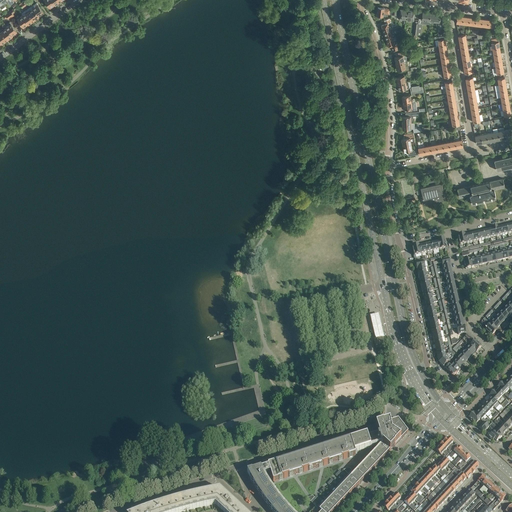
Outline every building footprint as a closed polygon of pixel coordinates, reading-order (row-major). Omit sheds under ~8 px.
[(40,15),(43,13),(42,13),(43,12),(36,2),(31,6),(39,16),(38,15),(39,14),(40,15)] [(31,6),(26,9),(34,19),(36,18),(36,19),(39,17),(38,16),(39,16),(31,6)] [(377,11),(376,15),(377,15),(383,16),(386,16),(386,14),(391,15),(392,9),(384,8),(378,7),(377,11)] [(407,9),(400,8),(399,18),(406,19),(407,9)] [(29,24),(32,22),(32,21),(34,19),(26,9),(21,13),(23,15),(29,23),(29,24)] [(415,10),(407,9),(406,19),(413,20),(415,10)] [(422,19),(421,23),(429,24),(429,21),(430,21),(431,12),(423,11),(422,19)] [(431,12),(430,21),(438,22),(439,28),(443,28),(441,18),(440,17),(440,14),(431,12)] [(28,23),(29,23),(23,15),(20,17),(19,15),(16,17),(23,26),(24,25),(25,26),(28,24),(27,24),(28,23)] [(385,23),(381,25),(383,32),(392,29),(393,29),(390,19),(385,20),(386,23),(385,23)] [(12,35),(13,34),(13,35),(16,33),(15,32),(17,31),(10,21),(4,25),(6,27),(12,35)] [(7,39),(9,37),(9,38),(12,36),(12,35),(6,27),(4,29),(3,28),(0,30),(7,39)] [(393,33),(392,29),(383,32),(386,39),(395,36),(394,33),(393,33)] [(395,40),(396,40),(395,36),(386,39),(388,47),(391,46),(392,48),(391,48),(392,51),(398,49),(395,40)] [(491,49),(493,49),(499,47),(498,41),(497,41),(497,38),(491,39),(492,46),(490,46),(491,49)] [(398,53),(398,56),(394,57),(396,64),(407,61),(405,54),(411,53),(410,50),(406,51),(404,51),(398,53)] [(315,58),(325,69),(329,66),(319,55),(315,58)] [(408,67),(407,61),(396,64),(397,70),(406,68),(408,67)] [(397,83),(406,81),(406,79),(405,79),(404,75),(396,77),(397,83)] [(397,86),(397,90),(398,89),(398,90),(409,88),(408,84),(407,84),(406,81),(397,83),(397,86)] [(411,109),(411,112),(419,111),(418,108),(416,108),(415,105),(414,106),(414,101),(411,101),(402,103),(403,105),(402,105),(402,109),(403,108),(403,109),(408,108),(408,109),(411,109)] [(411,122),(402,123),(402,129),(411,129),(413,129),(413,132),(422,131),(422,128),(420,128),(420,127),(415,128),(415,122),(413,122),(411,122)] [(414,136),(413,132),(407,133),(407,135),(404,135),(404,137),(402,138),(401,139),(403,145),(411,143),(410,137),(414,136)] [(418,154),(416,148),(412,149),(411,143),(403,145),(404,151),(407,151),(409,156),(418,154)] [(496,170),(511,166),(511,156),(494,160),(496,170)] [(505,186),(503,178),(457,189),(459,197),(469,194),(471,202),(482,200),(484,199),(496,196),(494,189),(505,186)] [(435,179),(433,180),(425,182),(426,186),(420,187),(423,197),(420,197),(422,205),(433,203),(435,202),(447,200),(445,191),(444,191),(441,182),(436,183),(435,179)] [(465,236),(465,235),(457,236),(460,248),(462,247),(461,245),(467,243),(465,236)] [(437,241),(437,242),(439,250),(444,249),(445,251),(447,251),(444,239),(437,241)] [(412,247),(414,257),(414,258),(416,258),(415,255),(421,254),(420,246),(419,245),(412,247)] [(417,269),(425,267),(423,261),(427,261),(427,259),(423,260),(423,262),(415,263),(417,269)] [(463,259),(463,262),(464,262),(465,269),(471,268),(470,260),(465,261),(465,259),(463,259)] [(511,311),(507,307),(503,311),(508,316),(511,312),(511,311)] [(503,311),(499,315),(504,321),(508,316),(503,311)] [(379,314),(370,316),(375,340),(384,338),(379,314)] [(499,315),(495,320),(500,325),(504,321),(499,315)] [(495,320),(490,324),(496,329),(500,325),(495,320)] [(482,322),(480,325),(486,331),(492,336),(497,330),(496,329),(490,324),(488,327),(482,322)] [(462,340),(466,344),(475,352),(476,353),(481,347),(467,334),(462,340)] [(375,339),(374,339),(376,348),(384,346),(382,338),(382,337),(375,339)] [(466,344),(462,348),(465,351),(472,357),(474,354),(473,354),(475,352),(466,344)] [(465,351),(461,355),(467,361),(469,359),(472,357),(465,351)] [(445,355),(445,357),(450,360),(452,357),(455,354),(453,352),(452,353),(445,355)] [(449,361),(450,360),(445,357),(445,355),(437,357),(439,363),(443,367),(449,361)] [(465,363),(467,361),(461,355),(457,360),(463,365),(465,363)] [(457,360),(453,364),(459,369),(460,368),(461,368),(463,365),(457,360)] [(449,361),(443,367),(453,376),(455,376),(460,370),(459,369),(453,364),(451,362),(449,361)] [(490,395),(489,395),(492,398),(497,403),(501,406),(506,401),(502,397),(503,396),(504,395),(505,393),(509,390),(510,390),(504,385),(502,382),(497,387),(499,388),(498,389),(499,389),(498,390),(498,391),(497,391),(497,392),(496,392),(495,392),(494,391),(490,395)] [(492,398),(488,402),(493,407),(498,411),(499,410),(502,407),(501,406),(497,403),(497,402),(492,398)] [(488,402),(484,406),(489,411),(493,407),(488,402)] [(484,406),(480,410),(486,415),(488,417),(491,414),(489,412),(489,411),(484,406)] [(483,418),(486,415),(480,410),(476,415),(481,420),(483,418)] [(511,418),(505,411),(503,413),(506,416),(508,418),(507,420),(511,425),(511,424),(511,418)] [(481,420),(476,415),(473,413),(469,417),(471,419),(470,420),(475,425),(480,420),(481,420)] [(501,415),(500,416),(505,422),(503,424),(508,429),(511,425),(507,420),(505,418),(501,415)] [(481,426),(479,428),(484,432),(489,427),(486,425),(490,421),(488,419),(486,421),(484,423),(481,426)] [(377,427),(376,427),(378,432),(381,443),(382,444),(383,445),(390,452),(391,451),(393,448),(394,448),(395,447),(395,446),(398,443),(399,442),(400,442),(402,439),(403,438),(404,437),(407,434),(408,433),(408,432),(406,431),(406,430),(404,427),(402,426),(402,425),(400,422),(399,422),(398,420),(395,421),(394,421),(393,421),(389,423),(387,423),(383,425),(381,425),(377,427)] [(501,425),(499,424),(496,420),(494,422),(500,427),(505,432),(508,429),(503,424),(501,425)] [(491,426),(502,436),(505,432),(500,427),(498,429),(493,424),(491,426)] [(491,426),(490,427),(495,432),(493,434),(499,439),(502,436),(491,426)] [(493,434),(491,432),(490,430),(486,435),(487,436),(490,438),(493,441),(494,439),(496,441),(499,439),(493,434)] [(367,434),(350,440),(354,451),(355,453),(381,444),(382,444),(381,443),(378,432),(367,435),(367,434)] [(447,438),(444,441),(453,450),(457,446),(455,444),(454,446),(452,444),(453,442),(449,438),(447,438)] [(338,443),(330,446),(335,462),(339,461),(338,459),(341,458),(342,460),(349,458),(348,455),(351,454),(352,457),(356,456),(355,453),(354,451),(350,440),(341,442),(338,443)] [(448,452),(450,454),(453,450),(444,441),(440,446),(445,451),(447,448),(450,450),(448,452)] [(282,479),(277,463),(268,466),(268,467),(273,482),(274,484),(278,491),(282,496),(287,502),(292,508),(295,511),(333,511),(359,485),(379,464),(390,452),(383,445),(382,444),(381,443),(354,451),(355,453),(356,456),(352,457),(335,462),(332,463),(329,464),(322,466),(319,467),(315,468),(312,469),(295,475),(282,479)] [(318,450),(310,452),(315,468),(319,467),(318,465),(321,464),(322,466),(329,464),(328,462),(332,461),(332,463),(335,462),(330,446),(321,449),(321,448),(318,449),(318,450)] [(449,454),(445,451),(440,446),(436,450),(441,455),(443,453),(445,455),(443,457),(444,459),(445,459),(449,454)] [(458,446),(449,456),(451,459),(456,454),(457,456),(462,450),(458,446)] [(466,454),(462,450),(457,456),(459,457),(455,462),(457,464),(461,460),(466,454)] [(298,456),(290,459),(295,475),(299,474),(298,471),(301,470),(302,473),(309,470),(308,468),(312,467),(312,469),(315,468),(310,452),(301,455),(298,456)] [(466,454),(461,460),(463,461),(458,467),(460,468),(463,465),(465,463),(466,463),(470,458),(466,454)] [(277,463),(268,466),(268,467),(270,474),(273,482),(274,482),(295,475),(290,459),(287,460),(282,461),(278,462),(278,463),(277,463)] [(455,468),(445,459),(444,459),(440,463),(446,468),(448,466),(452,470),(455,468)] [(470,466),(475,471),(478,468),(478,466),(474,462),(473,464),(470,466)] [(444,470),(446,468),(440,463),(437,467),(445,475),(446,476),(448,474),(444,470)] [(431,470),(436,475),(438,473),(442,477),(443,477),(445,475),(437,467),(435,465),(431,470)] [(472,475),(475,471),(470,466),(469,467),(466,470),(472,475)] [(289,511),(288,511),(283,505),(279,499),(274,493),(270,487),(266,481),(263,476),(270,474),(268,467),(262,469),(261,468),(252,471),(252,470),(252,471),(250,471),(250,472),(248,472),(250,476),(252,480),(251,480),(252,481),(252,480),(254,484),(256,487),(258,490),(260,494),(263,497),(265,500),(267,503),(269,506),(269,507),(270,507),(272,510),(273,511),(289,511)] [(456,469),(454,472),(457,474),(457,473),(460,475),(458,477),(463,482),(467,478),(463,474),(459,470),(458,471),(456,469)] [(434,477),(436,475),(431,470),(427,474),(432,479),(437,484),(439,481),(434,477)] [(466,470),(464,472),(463,474),(467,478),(468,479),(472,475),(466,470)] [(427,474),(423,479),(433,488),(435,486),(430,481),(432,479),(427,474)] [(463,482),(458,477),(456,479),(452,474),(449,477),(459,486),(463,482)] [(470,489),(472,491),(476,488),(481,483),(482,485),(487,480),(484,476),(481,479),(481,478),(470,489)] [(455,490),(459,486),(449,477),(447,479),(452,483),(450,485),(455,490)] [(433,488),(423,479),(419,483),(424,488),(426,486),(431,490),(433,488)] [(478,490),(474,493),(476,495),(478,497),(491,483),(487,480),(482,485),(484,486),(480,491),(478,490)] [(429,492),(424,488),(419,483),(415,487),(420,492),(422,490),(426,495),(429,492)] [(451,494),(455,490),(450,485),(449,487),(444,483),(442,485),(451,494)] [(491,483),(478,497),(480,499),(482,500),(484,498),(482,497),(484,495),(488,490),(490,492),(495,487),(491,483)] [(442,485),(440,487),(444,492),(443,493),(448,498),(451,494),(442,485)] [(418,494),(420,492),(415,487),(411,492),(412,493),(421,501),(423,499),(418,494)] [(487,498),(484,502),(486,504),(498,490),(495,487),(490,492),(491,493),(487,498)] [(220,489),(209,491),(202,493),(194,495),(187,496),(180,498),(172,500),(165,502),(158,505),(158,504),(146,508),(142,509),(142,510),(136,511),(178,511),(183,511),(190,509),(197,507),(206,505),(207,505),(207,504),(211,503),(216,502),(219,505),(219,506),(225,511),(244,511),(231,500),(228,498),(228,497),(220,489)] [(438,489),(436,491),(440,496),(439,497),(444,502),(448,498),(443,493),(438,489)] [(466,494),(474,501),(477,497),(470,490),(466,494)] [(498,490),(486,504),(487,505),(491,502),(495,497),(497,499),(502,493),(498,490)] [(404,502),(403,500),(401,502),(399,500),(401,498),(395,493),(391,498),(396,503),(400,506),(404,502)] [(412,493),(408,497),(413,502),(415,500),(420,505),(422,502),(421,501),(412,493)] [(492,503),(489,507),(493,511),(504,500),(503,499),(506,497),(502,493),(497,499),(499,500),(496,504),(494,502),(492,503)] [(463,497),(471,504),(474,501),(466,494),(463,497)] [(444,502),(439,497),(437,499),(432,495),(430,497),(440,506),(444,502)] [(408,497),(404,502),(414,511),(416,509),(411,504),(413,502),(408,497)] [(436,510),(440,506),(430,497),(428,499),(433,504),(431,506),(436,510)] [(460,500),(468,507),(471,504),(463,497),(460,500)] [(394,505),(396,503),(391,498),(387,502),(396,511),(399,507),(398,506),(396,507),(394,505)] [(457,504),(464,510),(468,507),(460,500),(457,504)] [(388,511),(390,510),(392,511),(391,511),(394,511),(396,511),(387,502),(384,505),(384,507),(388,511)] [(429,511),(434,511),(436,510),(431,506),(430,507),(425,503),(423,505),(429,511)]
